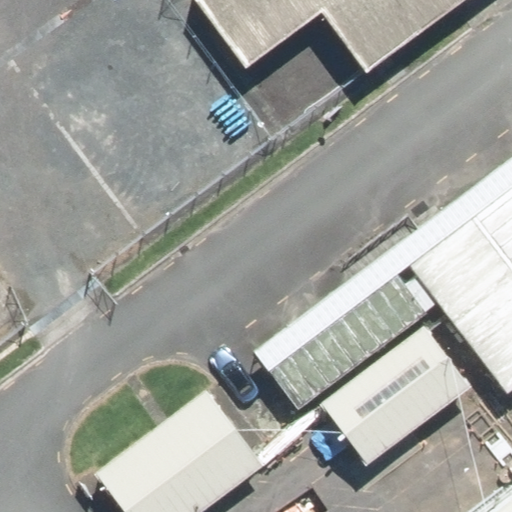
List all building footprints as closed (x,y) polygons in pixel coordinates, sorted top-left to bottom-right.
[(460,0),(193,0),(241,66),(321,7),(366,68),(460,0)] [(511,174),(404,253),(502,387),(511,379),(511,174)] [(471,383),(425,322),(317,401),(362,462),(471,383)] [(193,511),(260,464),(203,387),(95,466),(128,511),(193,511)] [(511,511),(511,488),(479,511),(511,511)]
